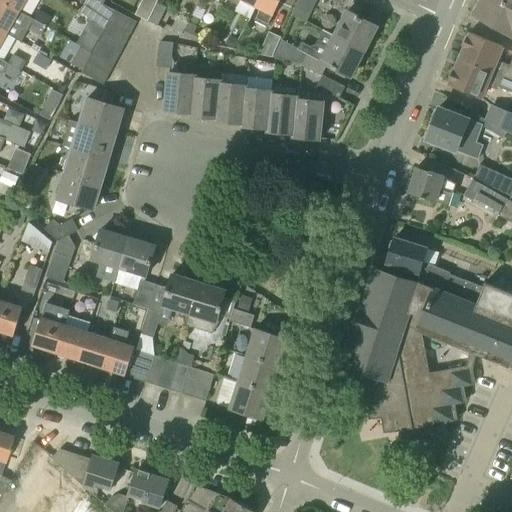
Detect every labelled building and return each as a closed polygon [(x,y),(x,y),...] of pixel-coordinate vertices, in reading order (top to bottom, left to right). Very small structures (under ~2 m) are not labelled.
[(0,0),(0,1),(20,13),(27,0),(0,0)] [(63,0),(70,5),(71,3),(80,11),(88,0),(63,0)] [(79,12),(105,29),(109,21),(114,12),(103,6),(105,0),(88,0),(80,11),(79,12)] [(155,0),(142,0),(135,15),(148,22),(157,3),(158,1),(155,0)] [(239,0),(256,8),(259,0),(239,0)] [(280,0),(259,0),(256,8),(260,10),(254,21),(267,28),(273,16),(280,0)] [(306,23),(317,0),(297,0),(290,16),(306,23)] [(511,37),(511,0),(481,0),(473,15),(511,37)] [(34,21),(20,13),(0,1),(0,30),(7,35),(21,43),(29,29),(41,36),(46,28),(34,21)] [(148,22),(157,27),(166,8),(157,3),(148,22)] [(137,23),(115,11),(114,12),(109,21),(131,33),(137,23)] [(347,12),(335,36),(323,31),(334,38),(364,53),(377,27),(347,12)] [(34,21),(46,28),(51,19),(38,13),(34,21)] [(177,16),(170,28),(180,34),(187,22),(177,16)] [(126,44),(131,33),(109,21),(105,29),(103,32),(126,44)] [(183,36),(197,43),(200,36),(194,33),(197,27),(189,23),(183,36)] [(120,54),(126,44),(103,32),(98,42),(120,54)] [(269,32),(259,55),(271,57),(271,58),(276,60),(297,64),(300,65),(300,64),(305,54),(306,53),(298,49),(280,40),(281,38),(269,32)] [(458,59),(492,73),(503,47),(469,33),(458,59)] [(234,50),(239,41),(233,38),(228,47),(234,50)] [(364,53),(334,38),(321,63),(351,78),(364,53)] [(115,64),(120,54),(98,42),(92,52),(115,64)] [(171,69),(174,44),(161,42),(158,67),(171,69)] [(86,63),(87,63),(92,54),(78,47),(69,63),(82,70),(86,63)] [(92,54),(87,63),(109,75),(115,64),(92,52),(92,54)] [(22,70),(26,63),(27,62),(14,55),(10,63),(22,70)] [(447,85),(481,100),(492,73),(458,59),(447,85)] [(17,79),(22,70),(10,63),(5,72),(17,79)] [(109,75),(87,63),(86,63),(82,70),(81,73),(103,85),(109,75)] [(195,79),(196,76),(169,74),(165,111),(190,114),(191,114),(195,79)] [(345,89),(322,77),(316,88),(339,100),(345,89)] [(511,81),(505,79),(503,78),(498,88),(511,93),(511,81)] [(190,116),(216,119),(220,84),(221,84),(221,82),(195,79),(191,114),(190,114),(190,116)] [(246,90),(247,87),(221,84),(220,84),(216,119),(216,122),(241,125),(242,125),(246,90)] [(62,95),(51,90),(46,100),(57,106),(62,95)] [(272,92),(246,90),(242,125),(241,125),(241,127),(267,130),(271,95),(272,95),(272,92)] [(114,95),(103,91),(100,101),(111,105),(114,95)] [(297,101),(298,98),(272,95),(271,95),(267,130),(266,132),(292,135),(297,101)] [(116,135),(124,110),(88,99),(80,124),(116,135)] [(292,135),(291,138),(320,141),(323,103),(297,101),(292,135)] [(511,113),(491,105),(484,120),(511,136),(511,113)] [(470,158),(482,126),(438,109),(426,140),(470,158)] [(47,127),(38,123),(34,132),(43,136),(47,127)] [(73,149),(109,160),(116,135),(80,124),(73,149)] [(17,149),(14,156),(29,163),(32,156),(17,149)] [(66,173),(102,184),(109,160),(73,149),(66,173)] [(473,180),(510,201),(511,196),(511,179),(479,165),(473,180)] [(445,177),(439,175),(416,168),(408,195),(431,202),(449,207),(455,184),(444,179),(445,177)] [(102,184),(66,173),(58,199),(94,210),(102,184)] [(464,196),(498,216),(511,223),(511,202),(510,201),(473,180),(464,196)] [(22,229),(27,216),(16,211),(11,224),(22,229)] [(44,230),(58,242),(69,236),(78,231),(72,220),(60,226),(53,220),(44,230)] [(92,260),(101,263),(96,278),(114,284),(128,239),(101,231),(92,260)] [(155,247),(128,239),(114,284),(139,291),(134,305),(149,310),(156,286),(142,281),(144,275),(146,276),(155,247)] [(449,275),(450,273),(424,263),(428,250),(395,239),(387,265),(419,275),(416,283),(434,290),(477,307),(484,289),(449,275)] [(499,239),(493,242),(492,248),(498,252),(503,250),(504,243),(499,239)] [(46,278),(64,283),(72,259),(54,253),(46,278)] [(21,291),(34,295),(43,270),(30,266),(21,291)] [(511,294),(486,284),(484,289),(477,307),(434,290),(416,283),(396,275),(374,269),(342,368),(353,371),(359,407),(371,404),(374,420),(385,418),(388,434),(416,429),(424,427),(426,443),(445,440),(443,425),(452,423),(449,407),(462,405),(459,390),(471,388),(468,372),(429,377),(421,332),(510,368),(511,367),(511,294)] [(189,315),(199,284),(172,276),(163,307),(189,315)] [(226,292),(199,284),(189,315),(186,327),(212,334),(219,323),(217,323),(226,292)] [(253,299),(242,296),(237,310),(248,313),(253,299)] [(0,332),(13,337),(22,308),(0,300),(0,332)] [(107,310),(116,313),(119,303),(110,300),(107,310)] [(64,326),(69,311),(46,303),(41,319),(32,347),(56,354),(64,326)] [(152,338),(154,339),(158,325),(162,314),(161,314),(149,310),(141,334),(152,338)] [(250,329),(254,317),(233,310),(229,322),(250,329)] [(56,354),(79,362),(88,333),(64,326),(56,354)] [(145,383),(154,356),(136,351),(134,350),(135,348),(125,345),(129,333),(114,328),(110,340),(101,369),(125,377),(126,373),(134,375),(133,380),(145,383)] [(255,330),(246,357),(280,368),(289,341),(255,330)] [(88,333),(79,362),(101,369),(110,340),(88,333)] [(154,356),(145,383),(158,388),(167,360),(154,356)] [(272,394),(280,368),(246,357),(238,383),(272,394)] [(167,360),(158,388),(169,391),(178,364),(167,360)] [(181,394),(190,368),(178,364),(169,391),(181,394)] [(190,368),(181,394),(193,399),(202,372),(190,368)] [(202,372),(193,399),(205,403),(214,376),(202,372)] [(263,421),(272,394),(238,383),(229,410),(263,421)] [(246,424),(255,427),(257,420),(249,417),(246,424)] [(0,434),(0,462),(4,464),(12,438),(0,434)] [(52,460),(83,486),(97,492),(99,487),(110,490),(118,465),(92,457),(91,461),(60,450),(52,460)] [(159,509),(169,481),(136,471),(128,497),(144,502),(143,504),(159,509)] [(0,494),(9,480),(0,476),(0,494)] [(204,511),(214,495),(192,488),(189,497),(179,511),(204,511)] [(255,511),(240,503),(231,500),(214,495),(204,511),(255,511)] [(161,511),(174,511),(178,507),(167,501),(161,511)]
